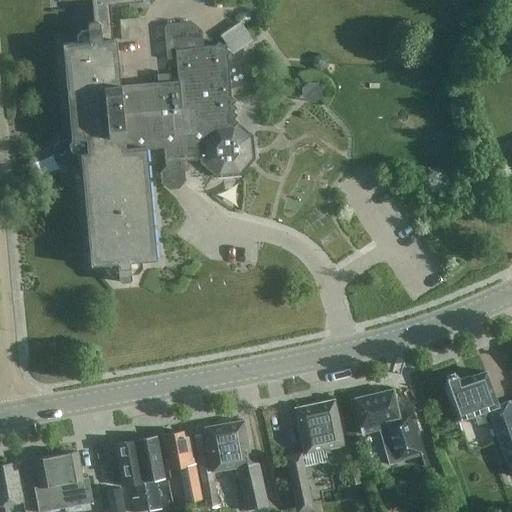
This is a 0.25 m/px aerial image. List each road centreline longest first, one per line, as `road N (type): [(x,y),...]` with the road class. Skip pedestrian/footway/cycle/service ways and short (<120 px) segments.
road 1 (primary): [(10,415),(356,350),(511,290)]
road 2 (residential): [(10,415),(0,292)]
